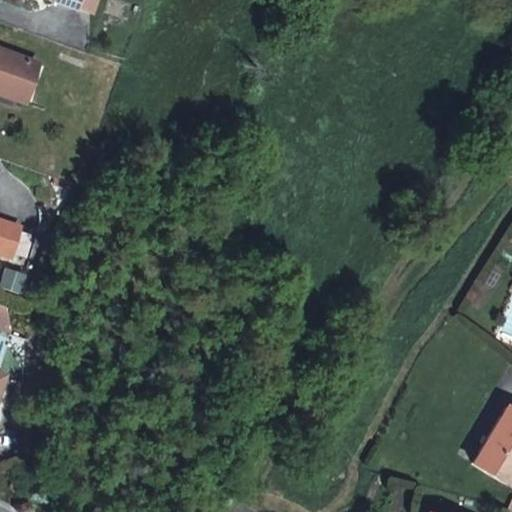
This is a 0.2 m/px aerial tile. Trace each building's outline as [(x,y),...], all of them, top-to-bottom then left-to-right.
[(43,0),(43,1),(64,9),(72,11),(76,0),(43,0)] [(0,90),(14,96),(26,60),(0,51),(0,90)] [(37,64),(26,60),(14,96),(24,99),(37,64)] [(0,252),(9,255),(18,226),(0,219),(0,252)] [(511,470),(511,405),(510,404),(475,459),(507,479),(511,470)] [(436,511),(408,498),(401,511),(436,511)]
